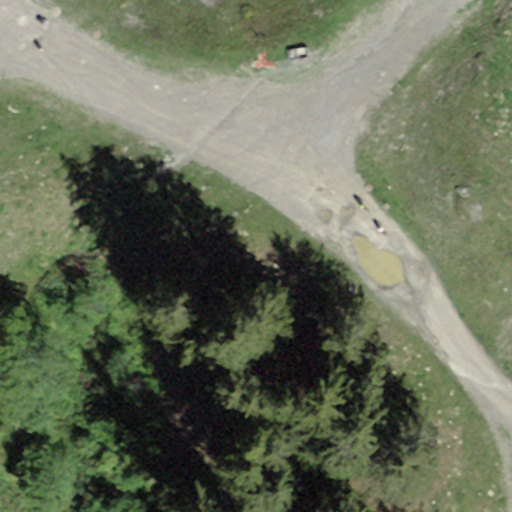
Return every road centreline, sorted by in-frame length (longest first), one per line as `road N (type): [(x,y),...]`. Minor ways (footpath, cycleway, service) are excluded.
road 1 (track): [(0,4),(289,170)]
road 2 (track): [(289,170),(511,400)]
road 3 (track): [(421,0),(289,170)]
